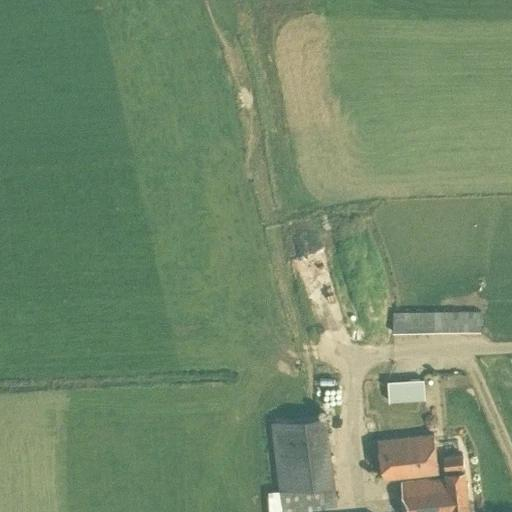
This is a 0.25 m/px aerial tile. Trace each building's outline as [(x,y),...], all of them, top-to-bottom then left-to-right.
[(332,299),(331,279),(308,281),(309,301),(332,299)] [(393,331),(480,330),(480,310),(393,311),(393,331)] [(197,336),(197,356),(237,355),(236,335),(197,336)] [(389,401),(425,399),(424,378),(388,380),(389,401)] [(285,511),(337,506),(334,484),(335,483),(327,414),(271,421),(279,490),(282,490),(284,511),(285,511)] [(382,480),(439,473),(434,432),(377,439),(382,480)] [(470,511),(464,453),(444,455),(446,476),(401,481),(404,511),(470,511)]
